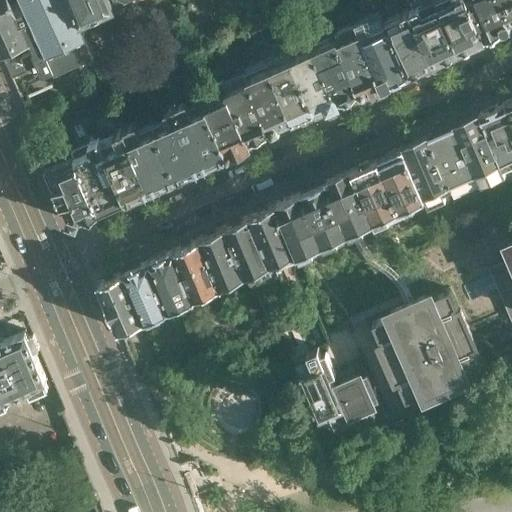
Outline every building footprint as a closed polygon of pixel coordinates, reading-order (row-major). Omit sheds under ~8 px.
[(98,46),(84,16),(76,0),(0,0),(0,51),(11,77),(27,70),(29,64),(28,62),(38,58),(44,70),(98,46)] [(114,0),(76,0),(84,16),(114,2),(114,0)] [(460,48),(438,0),(425,0),(410,7),(434,60),(441,57),(460,49),(459,49),(460,48)] [(484,38),(466,0),(438,0),(460,48),(477,41),(484,38)] [(511,0),(466,0),(484,38),(504,29),(504,28),(511,25),(509,20),(511,18),(511,0)] [(434,60),(410,7),(382,19),(385,26),(406,73),(434,60)] [(406,73),(385,26),(369,33),(363,20),(353,24),(380,85),(406,73)] [(380,85),(353,24),(352,22),(331,31),(334,37),(358,89),(360,88),(361,88),(367,89),(367,90),(380,85)] [(358,89),(334,37),(312,47),(335,99),(336,98),(337,98),(337,100),(338,100),(339,99),(345,99),(345,100),(346,100),(346,99),(352,96),(353,97),(354,96),(353,95),(357,91),(358,91),(359,90),(358,89)] [(335,99),(312,47),(290,56),(314,111),(315,110),(315,109),(328,103),(329,105),(337,101),(336,98),(335,99)] [(314,111),(290,56),(269,66),(292,119),(293,120),(296,119),(295,118),(312,111),(313,112),(314,111)] [(292,119),(269,66),(246,76),(270,131),(280,126),(279,124),(292,119)] [(270,131),(246,76),(243,67),(221,77),(226,88),(250,140),(270,131)] [(250,140),(226,88),(224,89),(221,81),(205,88),(209,96),(205,98),(207,102),(229,152),(250,142),(250,140)] [(229,152),(207,102),(192,108),(188,98),(177,103),(204,163),(211,160),(211,159),(220,156),(229,152)] [(511,161),(511,114),(505,99),(504,100),(504,99),(497,103),(480,111),(504,165),(511,161)] [(204,163),(177,103),(164,109),(169,119),(157,124),(179,174),(195,167),(204,163)] [(506,169),(504,165),(480,111),(455,122),(481,181),(506,169)] [(179,174),(157,124),(141,131),(136,121),(127,125),(154,186),(161,182),(179,174)] [(481,181),(455,122),(429,133),(451,182),(455,192),(481,181)] [(154,186),(127,125),(114,131),(118,141),(104,147),(126,197),(144,189),(144,190),(154,186)] [(451,182),(429,133),(404,145),(428,200),(430,204),(446,196),(443,192),(451,188),(448,183),(451,182)] [(126,197),(104,147),(99,137),(88,142),(91,151),(76,157),(99,209),(126,197)] [(428,200),(404,145),(403,144),(378,156),(353,167),(375,217),(379,227),(415,210),(414,207),(428,200)] [(99,209),(76,157),(74,155),(50,165),(58,185),(57,185),(73,220),(86,215),(99,209)] [(511,212),(421,252),(430,272),(423,275),(432,295),(417,302),(410,285),(408,282),(406,279),(404,277),(402,276),(373,250),(371,248),(369,246),(368,244),(366,241),(361,230),(364,229),(361,223),(375,217),(353,167),(327,179),(352,234),(354,233),(359,245),(360,247),(362,249),(363,251),(366,254),(395,279),(398,282),(400,285),(401,286),(402,288),(410,305),(373,321),(382,340),(379,342),(396,380),(401,378),(402,381),(400,382),(407,398),(423,391),(422,388),(424,387),(426,393),(466,375),(464,370),(467,369),(468,371),(484,364),(477,348),(474,349),(473,346),(478,344),(470,325),(511,305),(511,212)] [(352,234),(327,179),(302,190),(324,241),(326,246),(352,234)] [(324,241),(302,190),(276,201),(297,249),(301,257),(314,252),(311,247),(324,241)] [(297,249),(276,201),(251,212),(272,260),(297,249)] [(272,260),(251,212),(226,224),(247,272),(272,260)] [(247,272),(226,224),(200,235),(221,283),(247,272)] [(221,283),(200,235),(174,246),(195,294),(221,283)] [(195,294),(174,246),(149,257),(170,305),(195,294)] [(170,305),(149,257),(124,268),(124,269),(145,316),(170,305)] [(145,316),(124,269),(98,280),(122,334),(132,330),(132,329),(147,322),(145,316)] [(241,327),(236,315),(210,327),(215,339),(241,327)] [(47,377),(34,348),(40,345),(34,332),(29,335),(26,329),(6,338),(3,333),(0,334),(0,398),(6,396),(6,397),(16,392),(24,409),(34,404),(31,399),(52,390),(47,378),(47,377)] [(343,406),(328,369),(321,354),(328,351),(323,340),(305,348),(309,359),(312,358),(315,366),(301,372),(320,416),(343,406)] [(378,414),(360,373),(340,382),(358,423),(378,414)]
